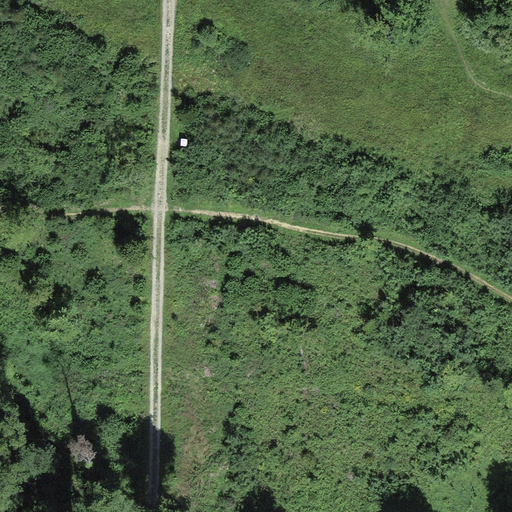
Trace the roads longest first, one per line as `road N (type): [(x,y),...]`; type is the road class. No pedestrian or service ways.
road 1 (track): [(161,511),(163,206)]
road 2 (track): [(163,206),(170,0)]
